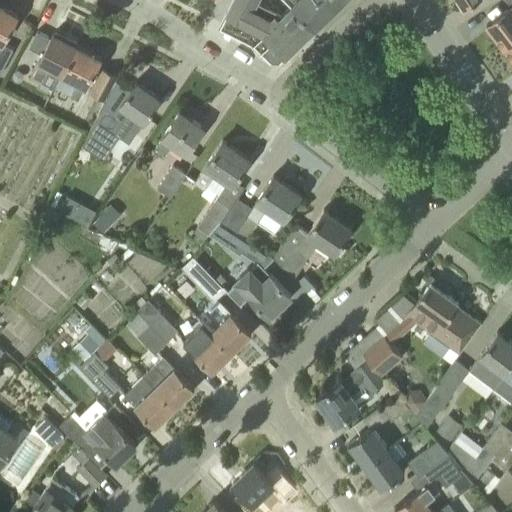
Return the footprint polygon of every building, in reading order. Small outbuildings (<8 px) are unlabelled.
[(238,36),(255,44),(271,15),(255,7),(258,0),(232,0),(219,26),(221,27),(227,13),(245,22),(238,36)] [(341,0),(288,0),(291,2),(292,4),(315,26),(341,0)] [(315,26),(292,4),(291,2),(279,15),(275,11),(271,15),(255,44),(270,60),(280,60),(315,26)] [(0,4),(0,73),(13,48),(3,42),(18,14),(0,4)] [(511,5),(511,6),(511,5),(487,24),(504,46),(511,39),(511,5)] [(38,30),(29,47),(42,54),(31,75),(41,81),(47,69),(61,76),(77,45),(76,44),(77,42),(68,37),(66,39),(53,33),(51,37),(38,30)] [(77,45),(61,76),(58,82),(72,89),(70,95),(78,99),(86,85),(87,86),(102,57),(77,45)] [(106,100),(119,75),(102,67),(90,92),(106,100)] [(117,131),(121,126),(131,111),(145,120),(161,97),(136,81),(120,104),(121,104),(107,124),(96,117),(89,131),(91,132),(83,145),(103,159),(120,133),(117,131)] [(188,151),(204,127),(180,110),(163,135),(164,135),(153,150),(164,157),(174,142),(188,151)] [(205,188),(207,185),(219,193),(193,232),(203,239),(220,220),(237,195),(244,185),(236,180),(250,158),(223,139),(205,164),(206,164),(194,181),(205,188)] [(171,195),(186,172),(173,163),(158,186),(171,195)] [(258,200),(253,207),(237,195),(220,220),(226,225),(237,232),(249,214),(259,221),(268,207),(285,218),(301,193),(274,174),(257,199),(258,200)] [(324,208),(309,231),(295,222),(273,255),(294,278),(319,241),(335,252),(352,227),(324,208)] [(104,210),(93,222),(104,232),(115,220),(104,210)] [(249,240),(246,238),(237,232),(226,225),(218,238),(240,253),(249,240)] [(193,255),(182,265),(212,296),(223,285),(193,255)] [(271,313),(273,316),(282,307),(280,305),(291,294),(271,273),(270,273),(258,260),(257,261),(258,262),(251,268),(250,267),(237,280),(237,281),(229,289),(224,284),(223,285),(241,304),(242,303),(241,303),(250,295),(269,315),(271,313)] [(459,352),(469,339),(481,322),(456,304),(459,301),(431,281),(414,301),(404,311),(459,352)] [(400,315),(404,311),(414,301),(404,293),(391,304),(400,315)] [(138,310),(167,341),(179,329),(148,297),(136,309),(138,310)] [(201,319),(212,331),(212,330),(232,351),(252,332),(232,312),(231,312),(220,300),(201,319)] [(167,341),(138,310),(126,322),(155,352),(167,341)] [(212,370),(232,351),(212,330),(212,331),(201,341),(190,330),(181,338),(193,350),(192,350),(212,370)] [(470,369),(494,387),(511,362),(511,340),(498,330),(480,354),(481,354),(470,369)] [(404,354),(386,332),(363,352),(369,358),(381,373),(404,354)] [(107,393),(110,395),(122,383),(105,367),(108,364),(104,360),(117,347),(108,337),(95,350),(80,365),(93,377),(93,378),(107,393)] [(163,355),(144,374),(175,406),(195,387),(175,366),(174,366),(163,355)] [(423,422),(427,426),(470,368),(455,357),(440,377),(441,378),(415,413),(423,422)] [(381,373),(369,358),(316,397),(335,423),(360,405),(350,391),(365,380),(371,390),(384,380),(380,374),(381,373)] [(511,362),(494,387),(511,400),(511,362)] [(144,374),(133,384),(124,393),(136,404),(135,405),(155,425),(175,406),(144,374)] [(409,389),(406,400),(411,408),(419,408),(424,399),(421,389),(409,389)] [(372,425),(373,427),(389,416),(391,419),(409,406),(398,393),(381,405),(381,404),(364,417),(371,426),(372,425)] [(60,425),(79,444),(82,448),(86,452),(96,442),(116,463),(136,443),(116,422),(115,422),(104,411),(86,428),(72,413),(60,425)] [(0,463),(17,438),(5,430),(11,421),(0,413),(0,463)] [(45,416),(34,427),(52,445),(64,434),(61,431),(60,432),(45,416)] [(445,418),(437,429),(452,440),(460,429),(445,418)] [(507,469),(511,461),(511,429),(501,421),(474,456),(454,440),(450,445),(467,466),(466,467),(479,477),(493,458),(507,469)] [(372,425),(371,426),(349,442),(365,465),(388,448),(388,447),(373,427),(372,425)] [(431,466),(448,454),(447,453),(448,452),(437,439),(408,460),(418,474),(430,465),(431,466)] [(398,440),(388,447),(388,448),(365,465),(381,487),(404,470),(396,459),(407,452),(398,440)] [(82,448),(79,444),(72,451),(82,462),(77,466),(95,484),(106,473),(86,452),(82,448)] [(431,466),(438,475),(445,485),(462,473),(448,454),(431,466)] [(283,495),(283,494),(274,482),(255,462),(234,481),(253,502),(254,501),(263,511),(266,511),(273,505),(283,495)] [(68,511),(80,495),(54,477),(29,511),(68,511)] [(395,506),(399,511),(433,511),(434,511),(425,500),(439,491),(432,481),(419,490),(418,490),(395,506)] [(246,511),(243,508),(239,511),(228,511),(216,499),(201,511),(246,511)] [(474,511),(499,511),(490,501),(480,508),(474,511)] [(454,511),(447,502),(434,511),(433,511),(454,511)]
